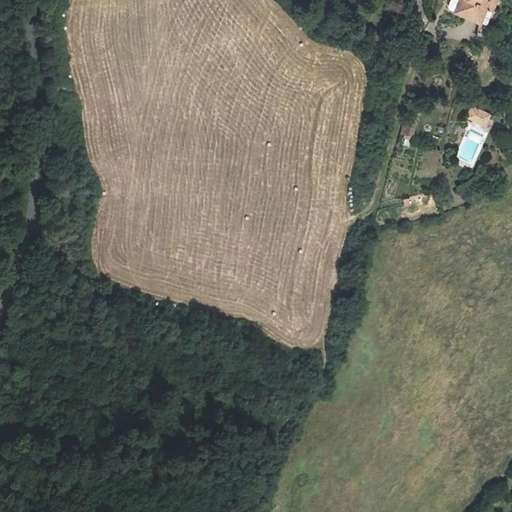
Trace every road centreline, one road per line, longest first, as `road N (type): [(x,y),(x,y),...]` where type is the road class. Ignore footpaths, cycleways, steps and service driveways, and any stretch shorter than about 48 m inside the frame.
road 1 (track): [(413,49),(375,201),(343,233),(324,366),(284,420)]
road 2 (unclassified): [(0,307),(27,227),(38,124),(27,0)]
